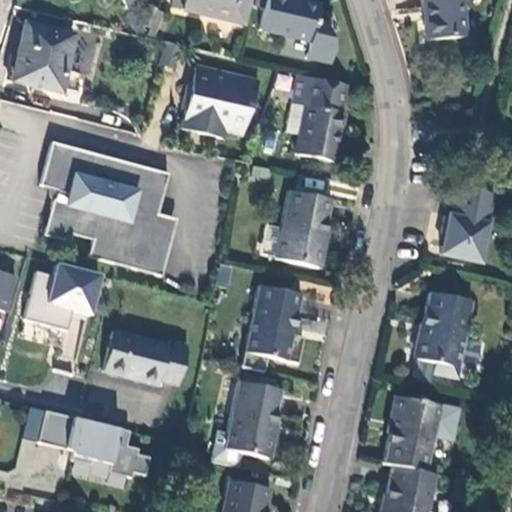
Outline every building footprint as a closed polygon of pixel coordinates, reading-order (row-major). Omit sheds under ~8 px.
[(118,0),(124,10),(141,2),(140,0),(118,0)] [(181,9),(182,0),(171,0),(170,6),(181,9)] [(182,0),(181,9),(180,10),(243,24),(247,0),(182,0)] [(313,23),(318,6),(293,0),(265,0),(259,31),(308,42),(304,58),(329,63),(332,52),(322,25),(313,23)] [(466,37),(462,0),(423,0),(427,40),(466,37)] [(144,33),(134,12),(127,16),(137,36),(144,33)] [(63,93),(75,35),(25,25),(18,58),(20,59),(16,75),(42,80),(40,88),(63,93)] [(175,67),(178,44),(162,42),(159,65),(175,67)] [(195,64),(182,127),(247,141),(260,77),(195,64)] [(345,86),(296,75),(291,103),(304,106),(299,134),(295,154),(335,162),(343,114),(340,113),(345,86)] [(304,106),(291,103),(286,131),(299,134),(304,106)] [(89,257),(162,277),(172,240),(169,239),(174,219),(159,215),(170,174),(53,143),(41,186),(58,190),(45,236),(71,243),(73,235),(93,240),(89,257)] [(441,256),(486,263),(498,192),(453,185),(441,256)] [(318,269),(332,203),(290,194),(282,230),(276,259),(276,260),(318,269)] [(276,259),(282,230),(268,227),(262,256),(276,259)] [(10,258),(0,254),(0,309),(7,311),(17,276),(6,273),(10,258)] [(53,274),(35,270),(23,318),(68,330),(73,312),(93,317),(104,273),(56,261),(53,274)] [(288,364),(302,297),(260,288),(246,354),(288,364)] [(458,371),(474,305),(431,296),(416,362),(458,371)] [(72,316),(71,330),(59,329),(56,362),(75,364),(80,317),(72,316)] [(113,332),(103,373),(159,387),(160,382),(178,387),(190,344),(170,339),(168,346),(113,332)] [(272,461),(286,395),(238,386),(228,437),(218,435),(212,464),(238,469),(241,455),(272,461)] [(398,399),(384,465),(394,467),(427,474),(441,408),(398,399)] [(46,410),(39,442),(74,450),(72,460),(91,464),(93,459),(111,464),(109,472),(132,477),(133,472),(146,475),(150,457),(138,454),(139,448),(127,445),(131,431),(46,410)] [(427,474),(394,467),(384,511),(429,511),(438,476),(427,474)] [(266,511),(271,492),(229,484),(223,511),(266,511)]
